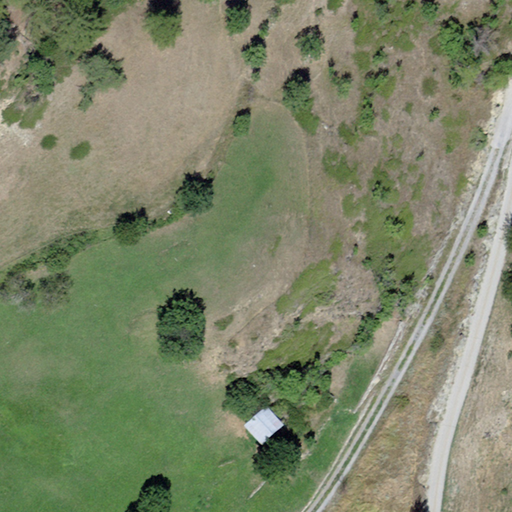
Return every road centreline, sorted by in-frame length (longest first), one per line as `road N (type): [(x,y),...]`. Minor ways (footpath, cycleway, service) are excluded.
road 1 (track): [(316,511),(336,489),(436,301),(511,113)]
road 2 (residential): [(439,511),(511,237)]
